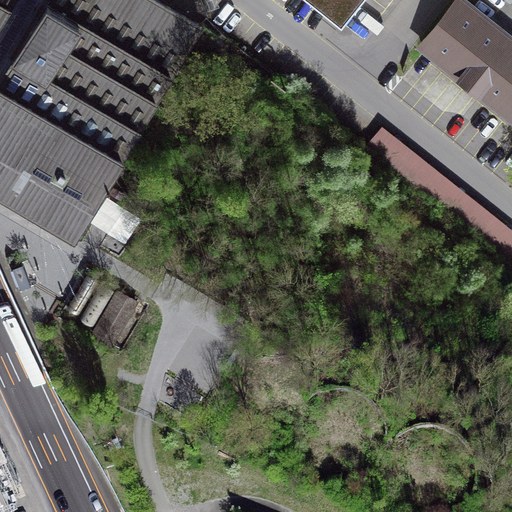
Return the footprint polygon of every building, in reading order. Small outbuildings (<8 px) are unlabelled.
[(200,23),(161,0),(0,0),(0,194),(74,238),(200,23)] [(359,0),(313,0),(341,22),(359,0)] [(511,33),(470,0),(449,0),(415,44),(511,120),(511,33)] [(511,252),(511,225),(382,125),(365,146),(508,257),(511,252)] [(351,406),(339,402),(325,404),(314,410),(305,423),(303,439),(309,454),(318,463),(337,468),(351,464),(362,455),(368,442),(368,428),(360,413),(351,406)] [(445,445),(426,440),(410,444),(395,459),(392,477),(399,495),(411,505),(433,508),(451,497),(460,483),(459,463),(445,445)]
